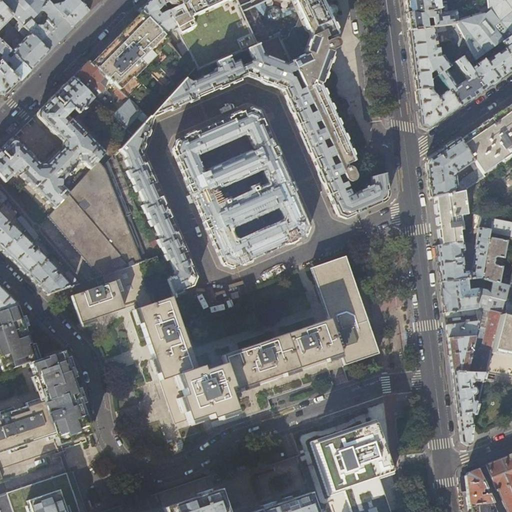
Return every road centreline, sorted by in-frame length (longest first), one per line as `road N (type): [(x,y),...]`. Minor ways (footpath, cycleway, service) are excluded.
road 1 (residential): [(430,380),(375,386),(242,431),(176,469),(146,473),(110,450),(81,348),(0,267)]
road 2 (residential): [(216,291),(155,151),(166,126),(244,92),(269,99),(330,240)]
road 3 (tertiary): [(409,209),(430,380)]
road 4 (tertiary): [(6,118),(123,0)]
road 5 (tertiary): [(384,0),(402,157)]
road 6 (residential): [(402,157),(511,84)]
road 7 (residential): [(330,240),(216,291)]
